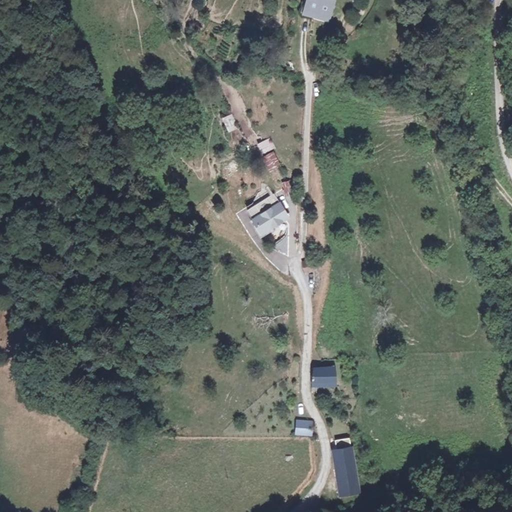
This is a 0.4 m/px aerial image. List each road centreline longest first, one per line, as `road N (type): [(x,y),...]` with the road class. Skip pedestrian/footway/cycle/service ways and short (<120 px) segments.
road 1 (unclassified): [(303,511),(330,463),(309,398),(310,318),(295,268)]
road 2 (track): [(295,268),(305,205),(306,21)]
road 3 (track): [(511,204),(461,132),(407,0)]
road 4 (unclassified): [(500,0),(500,125),(511,169)]
